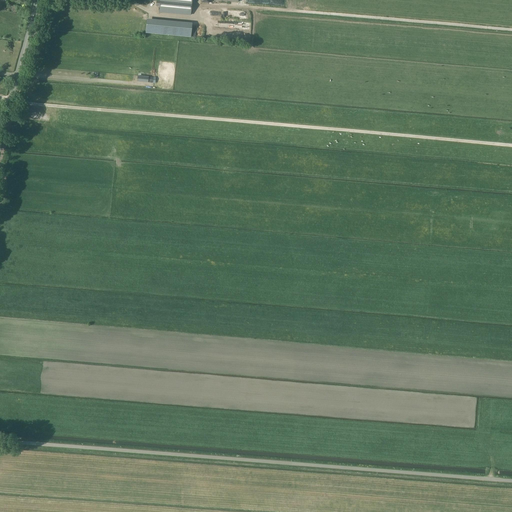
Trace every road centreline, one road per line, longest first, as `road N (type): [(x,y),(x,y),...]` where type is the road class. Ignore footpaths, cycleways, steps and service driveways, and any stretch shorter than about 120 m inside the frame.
road 1 (unclassified): [(511,481),(0,441)]
road 2 (track): [(25,103),(511,145)]
road 3 (track): [(511,28),(225,6),(195,18),(159,15),(130,0)]
road 4 (secondary): [(0,150),(37,0)]
road 5 (track): [(18,74),(155,84)]
